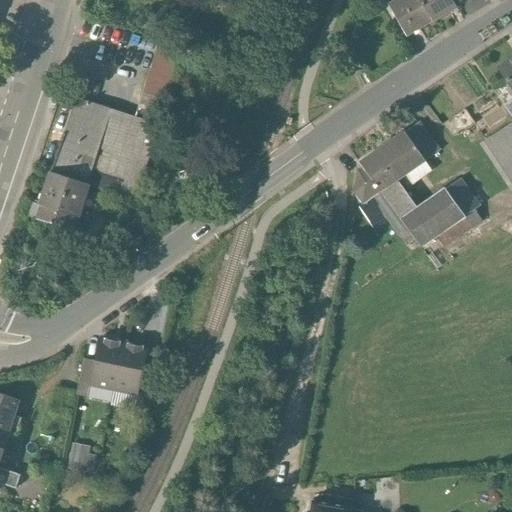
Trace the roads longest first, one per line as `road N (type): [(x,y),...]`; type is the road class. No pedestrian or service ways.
road 1 (tertiary): [(0,337),(29,340),(76,316),(511,10)]
road 2 (secondary): [(57,0),(0,173)]
